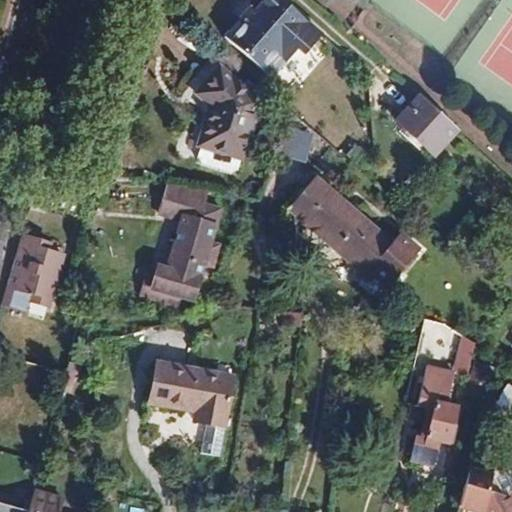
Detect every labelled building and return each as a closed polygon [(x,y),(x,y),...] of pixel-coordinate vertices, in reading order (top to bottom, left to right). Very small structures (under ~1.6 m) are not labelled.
[(321,34),(282,0),(264,0),(255,11),(245,22),(241,18),(224,37),(270,78),(296,49),(304,55),(321,34)] [(255,11),(251,7),(241,18),(245,22),(255,11)] [(210,106),(198,148),(199,149),(196,163),(230,173),(238,168),(240,161),(241,162),(259,101),(219,67),(197,94),(210,106)] [(457,130),(419,95),(394,122),(433,157),(457,130)] [(303,162),(311,134),(282,126),(275,154),(303,162)] [(391,243),(314,177),(288,208),(365,274),(368,270),(387,287),(420,250),(400,233),(391,243)] [(204,204),(206,191),(167,184),(158,214),(181,221),(167,268),(157,265),(154,277),(146,274),(140,295),(177,306),(181,297),(193,301),(203,265),(213,267),(219,245),(210,242),(220,208),(204,204)] [(54,287),(58,271),(59,268),(62,256),(47,251),(49,244),(21,236),(1,304),(25,311),(29,300),(48,306),(54,287)] [(68,273),(58,271),(54,287),(63,290),(68,273)] [(299,327),(301,312),(281,313),(282,327),(299,327)] [(466,338),(460,362),(469,364),(471,355),(474,343),(466,338)] [(492,371),(498,362),(474,343),(471,355),(492,371)] [(205,424),(200,453),(219,456),(233,376),(156,362),(148,403),(195,412),(194,422),(205,424)] [(454,371),(427,365),(417,407),(425,409),(431,410),(425,438),(419,436),(415,435),(409,461),(434,467),(440,442),(449,444),(458,408),(445,405),(454,371)] [(56,377),(42,373),(37,392),(51,396),(56,377)] [(511,412),(511,388),(503,384),(493,404),(511,412)] [(431,410),(425,409),(419,436),(425,438),(431,410)] [(491,477),(467,470),(459,503),(483,510),(481,511),(511,511),(511,504),(507,497),(504,496),(494,481),(491,477)] [(511,486),(505,474),(494,481),(504,496),(507,497),(511,504),(511,486)] [(26,511),(59,511),(63,499),(32,491),(26,511)] [(27,500),(4,493),(1,504),(24,511),(27,500)] [(0,511),(26,511),(24,511),(1,504),(0,503),(0,511)]
